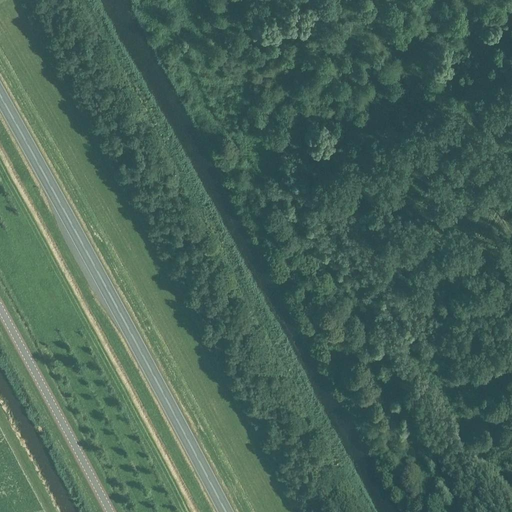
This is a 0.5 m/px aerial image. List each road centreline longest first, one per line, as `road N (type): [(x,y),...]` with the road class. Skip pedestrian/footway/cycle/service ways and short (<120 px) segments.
road 1 (trunk): [(228,511),(0,96)]
road 2 (unclassified): [(110,511),(0,304)]
